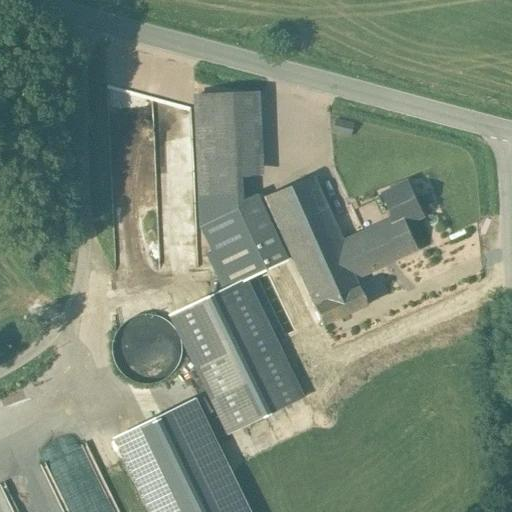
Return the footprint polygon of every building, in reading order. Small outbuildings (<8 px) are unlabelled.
[(258,94),(194,97),(194,108),(197,177),(241,176),(261,175),(258,94)] [(352,125),(335,120),(332,132),(349,136),(352,125)] [(209,250),(204,253),(221,290),(242,280),(284,261),(287,260),(256,195),(242,200),(241,176),(197,177),(198,228),(209,250)] [(312,177),(264,197),(275,222),(307,292),(351,273),(355,271),(342,242),(312,177)] [(159,182),(160,230),(188,229),(187,181),(159,182)] [(393,219),(342,242),(355,271),(351,273),(353,278),(417,250),(405,224),(423,216),(408,183),(381,195),(393,219)] [(284,261),(242,280),(274,344),(315,325),(284,261)] [(0,299),(14,291),(0,266),(0,299)] [(351,273),(307,292),(322,326),(366,306),(358,287),(357,287),(353,278),(351,273)] [(221,290),(170,315),(228,434),(301,398),(274,344),(242,280),(221,290)] [(178,362),(181,349),(178,336),(170,325),(159,317),(146,315),(132,317),(121,325),(114,336),(111,350),(114,363),(122,374),(133,381),(146,384),(159,381),(171,374),(178,362)] [(249,511),(195,398),(111,439),(146,511),(249,511)]
